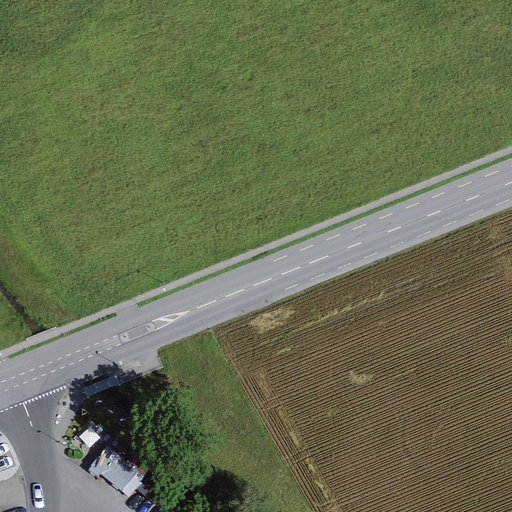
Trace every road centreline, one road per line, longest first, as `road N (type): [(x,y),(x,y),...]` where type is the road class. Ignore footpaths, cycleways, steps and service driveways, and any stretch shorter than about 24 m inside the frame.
road 1 (unclassified): [(15,381),(511,182)]
road 2 (unclassified): [(15,381),(41,465),(43,511)]
